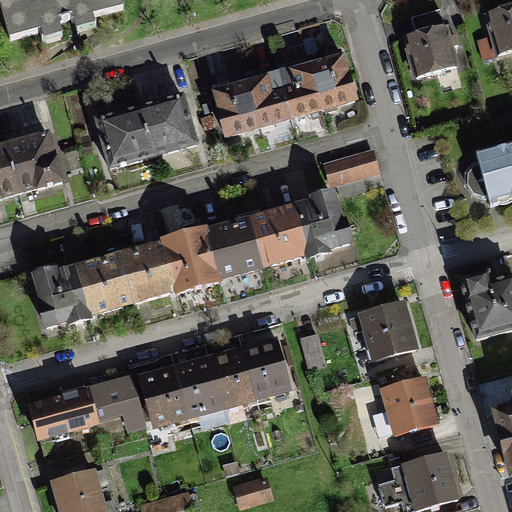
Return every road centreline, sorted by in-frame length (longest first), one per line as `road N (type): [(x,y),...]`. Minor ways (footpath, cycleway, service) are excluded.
road 1 (residential): [(433,263),(0,381)]
road 2 (residential): [(0,238),(390,134)]
road 3 (residential): [(0,96),(356,0)]
road 4 (residential): [(433,263),(495,511)]
road 5 (residential): [(359,0),(390,134)]
road 6 (residential): [(390,134),(433,263)]
